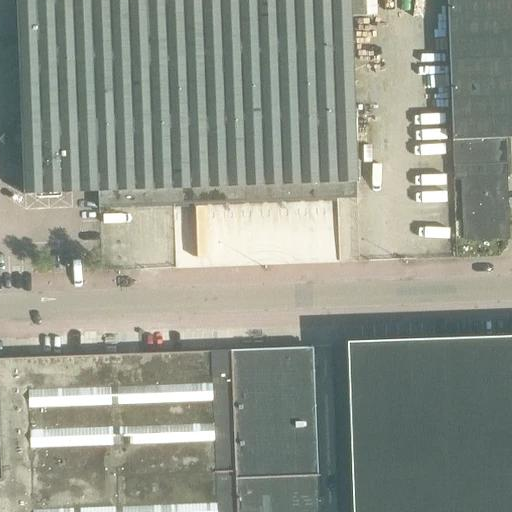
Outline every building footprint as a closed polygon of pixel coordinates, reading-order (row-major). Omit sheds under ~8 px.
[(17,0),(21,102),(25,195),(99,193),(100,210),(174,207),(173,190),(249,187),(250,204),(335,201),(334,184),(357,183),(351,18),(368,18),(367,0),(17,0)] [(455,168),(507,166),(506,141),(511,140),(511,0),(447,0),(454,168),(455,168)] [(507,166),(455,168),(456,183),(462,183),(464,243),(510,241),(507,166)] [(511,511),(511,338),(348,344),(353,511),(511,511)] [(237,511),(319,511),(313,350),(232,353),(236,472),(237,511)] [(232,353),(159,356),(114,358),(119,477),(236,472),(232,353)] [(120,511),(119,477),(114,358),(32,361),(32,382),(47,381),(50,461),(75,460),(75,479),(76,511),(120,511)] [(32,361),(0,362),(0,439),(1,482),(75,479),(75,460),(50,461),(47,381),(32,382),(32,361)] [(237,511),(236,472),(119,477),(120,511),(237,511)] [(76,511),(75,479),(1,482),(0,481),(0,511),(76,511)]
